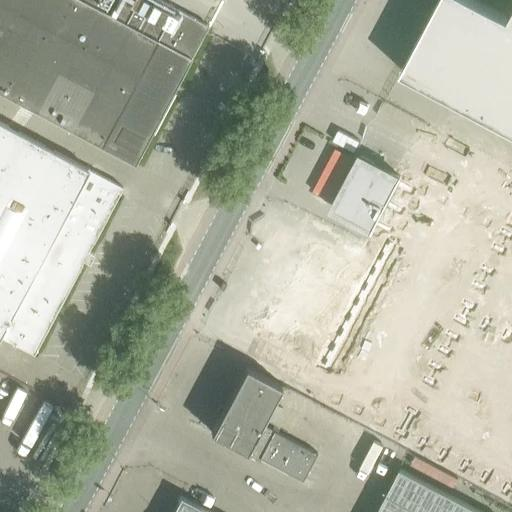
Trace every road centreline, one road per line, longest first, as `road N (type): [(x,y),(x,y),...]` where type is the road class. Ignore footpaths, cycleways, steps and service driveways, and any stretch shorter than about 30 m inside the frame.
road 1 (unclassified): [(66,511),(336,0)]
road 2 (unknown): [(173,308),(511,495)]
road 3 (unknown): [(511,178),(363,98),(307,54),(248,23)]
road 4 (unknown): [(245,172),(511,311)]
road 5 (unknown): [(310,511),(117,415)]
road 6 (unknown): [(155,193),(248,23)]
road 7 (unknown): [(155,193),(0,111)]
